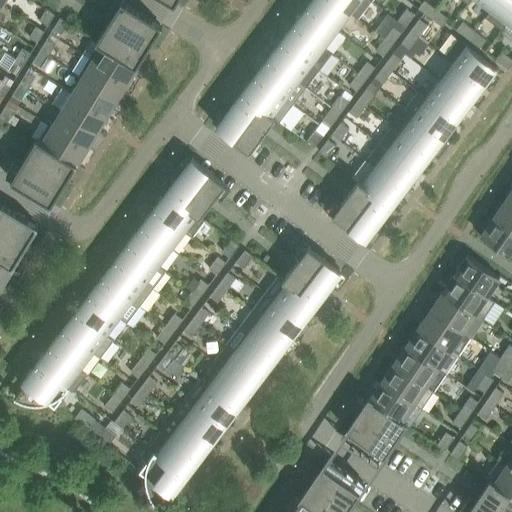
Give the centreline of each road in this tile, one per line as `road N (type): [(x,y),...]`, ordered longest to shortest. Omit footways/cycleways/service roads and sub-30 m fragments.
road 1 (residential): [(429,511),(327,439),(312,414),(401,285)]
road 2 (residential): [(401,285),(174,116)]
road 3 (residential): [(0,186),(57,223),(96,223),(174,116)]
road 4 (residential): [(401,285),(511,124)]
